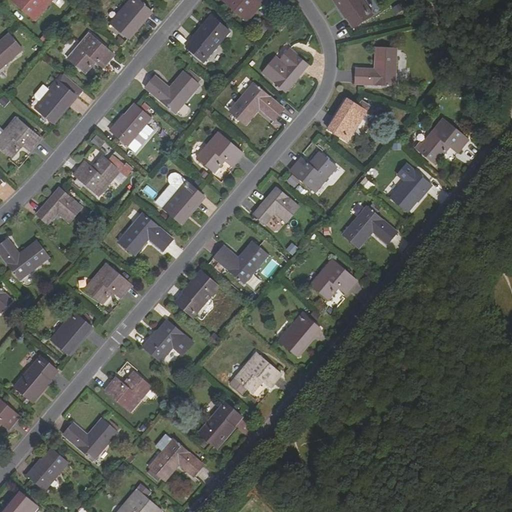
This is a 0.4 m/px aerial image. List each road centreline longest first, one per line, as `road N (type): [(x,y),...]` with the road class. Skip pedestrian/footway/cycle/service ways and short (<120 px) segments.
road 1 (residential): [(0,477),(316,103),(330,55),(302,0)]
road 2 (residential): [(189,511),(511,131)]
road 3 (residential): [(189,0),(0,209)]
